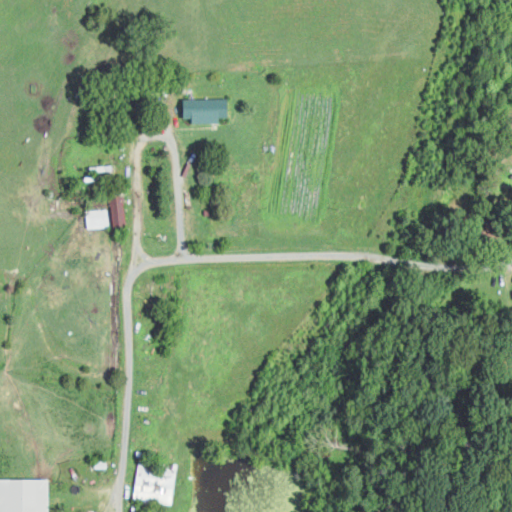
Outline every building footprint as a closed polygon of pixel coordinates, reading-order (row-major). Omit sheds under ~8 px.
[(184,116),(192,116),(192,121),(220,121),(220,116),(228,115),(228,97),(184,98),(184,116)] [(126,225),(125,195),(111,195),(112,225),(126,225)] [(109,226),(108,208),(86,209),(87,227),(109,226)] [(173,504),(177,464),(138,460),(134,499),(173,504)] [(0,511),(48,511),(48,477),(0,477),(0,511)]
